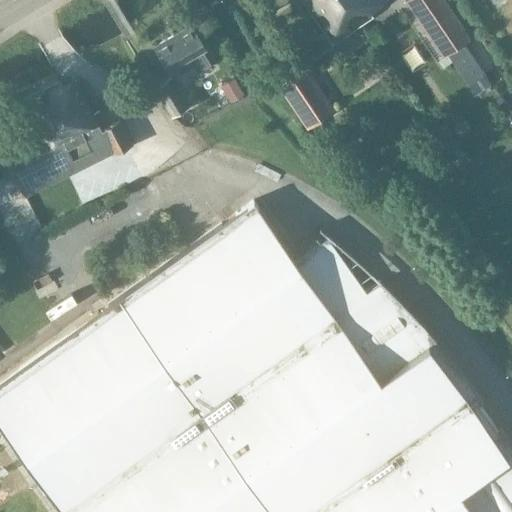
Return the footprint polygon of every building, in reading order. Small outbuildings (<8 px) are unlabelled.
[(333,42),(361,23),(345,0),(303,0),(325,31),(320,35),(326,44),(331,40),(333,42)] [(345,0),(361,23),(373,16),(370,11),(385,0),(345,0)] [(405,0),(437,46),(464,28),(444,0),(405,0)] [(511,22),(498,29),(511,52),(511,22)] [(197,72),(211,64),(202,49),(205,47),(192,25),(155,47),(168,69),(188,57),(197,72)] [(369,58),(381,73),(392,64),(380,50),(369,58)] [(308,127),(334,109),(305,65),(278,84),(308,127)] [(132,144),(120,119),(107,126),(99,110),(94,113),(77,78),(61,86),(59,82),(21,102),(40,140),(5,158),(24,195),(112,151),(113,154),(132,144)] [(154,89),(170,117),(188,107),(171,78),(154,89)] [(359,295),(320,239),(294,258),(253,200),(0,380),(0,424),(62,511),(511,511),(511,444),(506,436),(500,425),(495,428),(479,403),(483,400),(479,394),(462,372),(454,362),(447,352),(435,338),(422,323),(411,311),(398,297),(385,284),(380,280),(359,295)]
